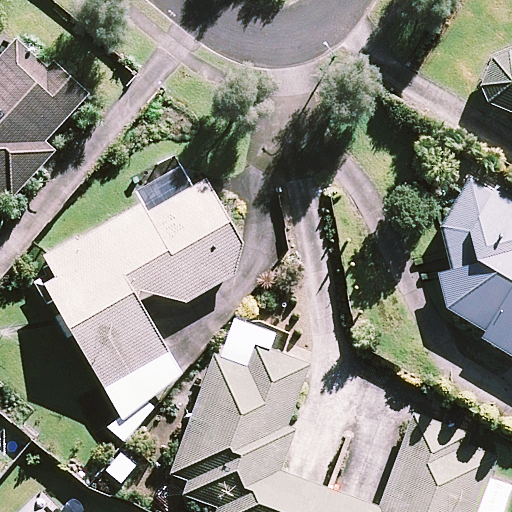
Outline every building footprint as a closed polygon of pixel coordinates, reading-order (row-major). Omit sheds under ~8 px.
[(84,97),(11,37),(0,50),(0,212),(47,156),(39,150),(84,97)] [(488,100),(492,104),(511,112),(511,50),(509,51),(504,51),(499,53),(495,56),(491,59),(487,63),(485,67),(483,72),(482,77),(481,82),(482,87),(483,92),(485,96),(488,100)] [(137,293),(181,304),(236,272),(240,244),(204,181),(192,188),(178,165),(135,190),(142,203),(45,260),(55,277),(43,284),(119,414),(182,378),(137,293)] [(442,226),(451,269),(436,272),(445,307),(484,330),(480,337),(511,356),(511,201),(471,177),(442,226)] [(501,511),(511,484),(511,458),(409,421),(377,508),(274,470),(314,359),(256,338),(245,367),(213,355),(170,474),(188,481),(183,495),(216,507),(214,511),(501,511)]
